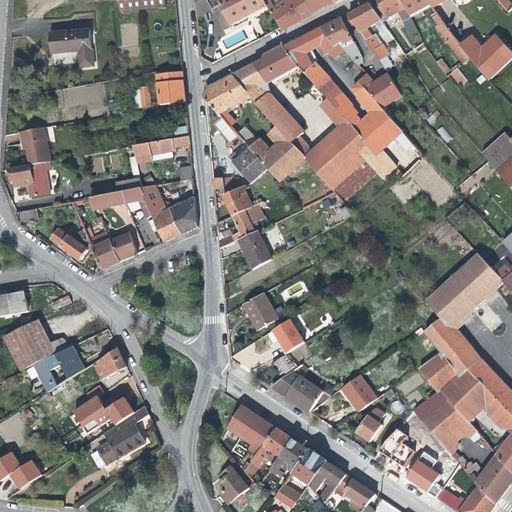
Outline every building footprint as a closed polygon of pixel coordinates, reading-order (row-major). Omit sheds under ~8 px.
[(119,0),(121,13),(166,8),(165,0),(119,0)] [(223,4),(220,0),(195,0),(198,18),(223,4)] [(220,0),(223,4),(235,26),(254,15),(269,7),(266,3),(264,0),(220,0)] [(284,0),(284,1),(274,7),(270,10),(282,28),(284,31),(296,25),(303,21),(301,18),(287,0),(284,0)] [(302,0),(287,0),(301,18),(312,13),(302,0)] [(302,0),(312,13),(321,8),(327,5),(323,0),(302,0)] [(413,42),(422,37),(413,17),(401,0),(378,0),(377,1),(387,14),(390,19),(399,14),(413,42)] [(401,0),(413,17),(433,6),(428,0),(401,0)] [(504,0),(501,3),(508,12),(511,8),(511,3),(509,0),(504,0)] [(377,1),(372,3),(381,17),(387,14),(377,1)] [(375,20),(381,17),(372,3),(366,6),(375,20)] [(384,36),(391,32),(381,17),(375,20),(366,6),(359,10),(350,15),(369,44),(374,50),(380,46),(369,29),(377,24),(384,36)] [(439,26),(444,23),(437,13),(432,16),(439,26)] [(334,23),(322,29),(332,48),(343,43),(345,46),(354,42),(356,41),(344,18),(334,23)] [(444,23),(439,26),(437,27),(463,65),(472,57),(461,44),(444,23)] [(92,29),(50,34),(51,43),(53,54),(79,52),(81,68),(95,66),(92,29)] [(335,58),(344,50),(343,48),(345,46),(343,43),(332,48),(322,29),(307,37),(314,52),(323,47),(328,56),(331,53),(335,58)] [(472,57),(490,79),(511,58),(511,50),(497,34),(483,47),(476,38),(471,36),(461,44),(472,57)] [(304,71),(315,64),(310,54),(314,52),(307,37),(300,40),(286,48),(301,67),(304,71)] [(374,50),(369,44),(362,48),(373,64),(376,63),(380,60),(374,50)] [(380,46),(374,50),(380,60),(385,68),(392,78),(396,76),(391,68),(394,66),(389,56),(391,55),(383,44),(380,46)] [(265,54),(264,60),(278,79),(301,67),(286,48),(285,45),(275,50),(265,54)] [(438,62),(446,73),(450,70),(442,59),(438,62)] [(278,79),(264,60),(231,76),(253,99),(258,105),(272,94),(270,83),(278,79)] [(385,68),(380,60),(376,63),(381,70),(385,68)] [(304,71),(323,92),(334,83),(317,63),(315,64),(304,71)] [(352,82),(353,87),(360,82),(368,75),(364,71),(352,82)] [(184,81),(183,73),(162,75),(157,76),(157,84),(184,81)] [(368,75),(360,82),(368,88),(378,101),(387,95),(379,81),(375,83),(368,75)] [(231,76),(222,80),(242,105),(253,99),(231,76)] [(204,94),(205,98),(220,116),(229,111),(242,105),(222,80),(214,84),(209,87),(204,94)] [(160,106),(186,103),(185,91),(184,81),(157,84),(160,106)] [(103,82),(56,90),(59,108),(107,100),(103,82)] [(384,150),(397,139),(405,133),(378,101),(368,88),(360,82),(353,87),(355,93),(370,114),(363,120),(360,116),(350,124),(371,148),(378,155),(384,150)] [(350,124),(360,116),(361,114),(334,83),(323,92),(330,100),(347,120),(350,124)] [(150,87),(141,88),(142,99),(151,99),(150,87)] [(305,130),(273,93),(272,94),(258,105),(278,127),(293,144),(301,136),(305,132),(305,130)] [(151,99),(142,99),(143,108),(152,107),(151,99)] [(340,127),(347,120),(330,100),(322,106),(340,127)] [(220,116),(229,126),(236,120),(229,111),(220,116)] [(239,118),(236,120),(229,126),(248,146),(250,148),(259,140),(239,118)] [(347,120),(340,127),(313,150),(304,157),(307,160),(333,191),(368,161),(363,155),(371,148),(350,124),(347,120)] [(178,136),(187,135),(186,126),(177,127),(178,136)] [(444,126),(437,129),(445,143),(451,140),(444,126)] [(259,140),(250,148),(268,169),(280,183),(307,160),(304,157),(293,144),(278,127),(269,134),(277,143),(270,149),(261,139),(259,140)] [(30,166),(50,162),(48,146),(44,129),(20,133),(22,144),(25,144),(27,150),(30,166)] [(415,145),(405,133),(397,139),(407,151),(415,145)] [(498,171),(511,158),(511,141),(505,134),(482,154),(498,171)] [(301,136),(293,144),(304,157),(313,150),(309,146),(310,145),(301,136)] [(172,140),(174,148),(190,145),(190,142),(189,137),(172,140)] [(174,148),(172,140),(135,147),(137,158),(174,151),(174,148)] [(233,163),(250,148),(248,146),(240,153),(231,161),(233,163)] [(125,164),(135,163),(132,148),(122,149),(125,164)] [(268,169),(250,148),(233,163),(251,183),(268,169)] [(378,155),(371,148),(363,155),(368,161),(378,172),(384,179),(398,167),(384,150),(378,155)] [(511,158),(498,171),(511,188),(511,158)] [(368,161),(333,191),(335,192),(343,202),(378,172),(368,161)] [(30,166),(9,170),(11,182),(14,181),(15,185),(15,188),(28,185),(30,197),(50,194),(46,172),(52,170),(50,162),(30,166)] [(179,169),(181,181),(193,179),(192,166),(179,169)] [(152,177),(143,177),(144,181),(142,182),(142,186),(153,185),(152,177)] [(236,177),(223,178),(224,190),(224,196),(237,189),(236,177)] [(223,178),(213,179),(214,190),(224,190),(223,178)] [(89,188),(91,199),(124,192),(140,189),(139,183),(129,185),(128,181),(89,188)] [(140,189),(148,206),(161,200),(158,194),(163,193),(162,185),(140,189)] [(237,189),(224,196),(230,208),(235,217),(250,209),(254,208),(246,191),(249,190),(247,185),(237,189)] [(124,192),(127,206),(135,204),(139,203),(144,214),(150,212),(148,206),(140,189),(124,192)] [(124,192),(91,199),(94,213),(127,206),(124,192)] [(196,211),(195,197),(182,203),(184,207),(171,212),(172,215),(181,236),(198,228),(196,211)] [(151,214),(163,209),(167,208),(163,199),(161,200),(148,206),(150,212),(151,214)] [(84,231),(88,240),(97,236),(81,201),(71,202),(84,231)] [(167,208),(163,209),(166,217),(172,215),(171,212),(184,207),(182,203),(167,209),(167,208)] [(242,232),(245,238),(259,231),(261,230),(257,221),(265,217),(259,206),(251,210),(250,209),(235,217),(239,226),(242,232)] [(345,220),(352,217),(347,207),(340,211),(345,220)] [(15,213),(19,221),(30,218),(28,211),(15,213)] [(131,214),(135,226),(143,223),(140,214),(138,215),(137,212),(131,214)] [(172,215),(166,217),(155,222),(164,243),(181,236),(172,215)] [(101,235),(97,236),(88,240),(91,247),(92,249),(111,241),(103,223),(99,224),(98,224),(96,225),(101,235)] [(62,248),(71,236),(59,228),(51,240),(62,248)] [(229,230),(218,232),(219,238),(231,236),(229,230)] [(84,231),(71,236),(62,248),(72,256),(81,262),(91,247),(88,240),(84,231)] [(247,255),(254,270),(273,260),(259,231),(245,238),(240,240),(247,255)] [(242,232),(232,237),(235,242),(240,240),(245,238),(242,232)] [(111,241),(120,263),(127,260),(138,255),(128,233),(111,241)] [(235,242),(232,237),(232,235),(219,241),(220,250),(235,242)] [(111,241),(92,249),(102,271),(112,267),(120,263),(111,241)] [(491,268),(481,255),(428,302),(431,306),(443,320),(452,331),(457,327),(471,314),(486,300),(496,292),(505,283),(497,273),(491,268)] [(491,268),(497,273),(504,267),(499,261),(491,268)] [(505,283),(511,290),(511,269),(507,264),(504,267),(497,273),(505,283)] [(9,295),(13,314),(30,311),(26,292),(19,293),(9,295)] [(496,292),(486,300),(490,304),(499,295),(496,292)] [(280,319),(265,293),(244,305),(252,319),(259,331),(280,319)] [(0,316),(13,314),(9,295),(1,296),(0,296),(0,316)] [(68,296),(56,301),(59,309),(71,304),(68,296)] [(457,327),(460,330),(474,317),(471,314),(457,327)] [(292,319),(275,330),(284,345),(282,346),(288,354),(306,342),(292,319)] [(39,320),(5,337),(22,372),(37,364),(56,355),(52,346),(47,336),(39,320)] [(460,330),(457,327),(452,331),(443,320),(425,333),(441,353),(461,377),(470,370),(483,359),(460,330)] [(66,339),(52,346),(56,355),(70,348),(66,339)] [(68,381),(82,372),(77,360),(70,348),(56,355),(37,364),(42,375),(40,376),(48,394),(58,388),(49,371),(60,366),(68,381)] [(118,350),(97,363),(98,365),(95,367),(99,376),(103,374),(105,377),(127,368),(123,360),(118,350)] [(442,391),(461,377),(441,353),(420,369),(438,394),(442,391)] [(288,356),(274,365),(280,374),(283,378),(297,369),(288,356)] [(497,398),(511,413),(511,390),(483,359),(470,370),(497,398)] [(272,388),(289,399),(303,379),(310,368),(305,365),(272,388)] [(484,412),(497,398),(470,370),(461,377),(442,391),(450,401),(471,424),(484,412)] [(361,377),(342,390),(351,402),(358,413),(376,400),(361,377)] [(323,392),(303,379),(289,399),(299,405),(309,413),(323,392)] [(87,394),(92,401),(98,397),(104,393),(99,386),(87,394)] [(397,395),(392,388),(384,394),(389,400),(397,395)] [(415,411),(424,422),(450,401),(442,391),(438,394),(415,411)] [(113,418),(107,410),(105,406),(102,403),(98,397),(92,401),(74,412),(89,434),(113,418)] [(117,404),(107,410),(113,418),(118,425),(120,424),(135,414),(125,398),(117,404)] [(508,430),(511,434),(511,413),(497,398),(484,412),(501,431),(508,430)] [(114,399),(105,406),(107,410),(117,404),(114,399)] [(452,455),(456,451),(459,449),(461,445),(459,443),(452,434),(459,429),(465,437),(466,437),(467,438),(471,438),(475,444),(482,437),(471,424),(450,401),(424,422),(452,455)] [(243,405),(229,429),(253,446),(250,450),(258,455),(264,446),(277,428),(272,424),(261,417),(250,409),(243,405)] [(146,407),(135,414),(139,422),(143,430),(153,424),(146,407)] [(139,422),(135,414),(120,424),(124,431),(135,424),(139,422)] [(383,427),(369,416),(357,432),(366,438),(372,443),(383,427)] [(105,433),(111,443),(119,458),(146,443),(141,436),(135,424),(124,431),(117,434),(114,428),(105,433)] [(264,446),(269,451),(273,454),(287,435),(285,433),(277,428),(264,446)] [(379,451),(404,467),(418,443),(393,428),(379,451)] [(459,429),(452,434),(459,443),(465,437),(459,429)] [(287,435),(273,454),(279,458),(293,439),(287,435)] [(511,435),(507,442),(497,455),(511,471),(511,435)] [(293,439),(279,458),(286,463),(295,470),(310,450),(303,445),(293,439)] [(494,451),(497,455),(507,442),(505,439),(497,447),(498,448),(494,451)] [(119,458),(111,443),(99,449),(108,464),(119,458)] [(267,453),(269,451),(264,446),(258,455),(252,462),(259,468),(268,458),(267,453)] [(310,450),(293,474),(310,487),(329,463),(320,457),(310,450)] [(457,461),(461,457),(456,451),(452,455),(457,461)] [(13,454),(0,462),(0,480),(1,482),(12,475),(22,468),(13,454)] [(511,471),(497,455),(491,463),(510,487),(511,484),(511,471)] [(457,461),(476,483),(479,479),(476,474),(481,469),(476,462),(474,464),(472,462),(469,463),(463,456),(461,457),(457,461)] [(277,475),(286,463),(279,458),(270,470),(277,475)] [(42,476),(33,461),(22,468),(12,475),(18,484),(21,490),(42,476)] [(242,470),(244,473),(250,465),(247,462),(242,470)] [(259,468),(252,462),(250,465),(244,473),(250,479),(259,468)] [(329,463),(310,487),(315,494),(324,482),(329,486),(320,498),(325,505),(328,501),(339,487),(348,476),(339,470),(329,463)] [(491,463),(479,479),(476,483),(479,487),(497,505),(505,495),(510,487),(491,463)] [(244,494),(250,490),(232,466),(221,475),(224,479),(218,484),(225,493),(222,496),(226,501),(229,506),(233,503),(235,506),(246,497),(244,494)] [(254,484),(257,487),(268,473),(265,470),(254,484)] [(348,476),(339,487),(346,493),(355,480),(348,476)] [(369,505),(378,495),(367,488),(355,480),(346,493),(345,493),(366,509),(369,505)] [(428,492),(437,498),(443,491),(445,489),(436,482),(428,492)] [(286,483),(281,491),(298,503),(303,496),(286,483)] [(479,487),(472,496),(493,511),(497,505),(479,487)] [(294,508),(298,503),(281,491),(277,496),(294,508)] [(458,511),(460,511),(464,506),(460,503),(443,491),(437,498),(458,511)] [(363,511),(366,509),(345,493),(342,498),(360,511),(363,511)] [(468,501),(464,506),(460,511),(491,511),(493,511),(472,496),(468,501)] [(464,498),(460,503),(464,506),(468,501),(464,498)] [(319,500),(312,504),(317,511),(324,507),(319,500)] [(331,511),(334,508),(328,501),(325,505),(329,509),(330,511),(331,511)]
